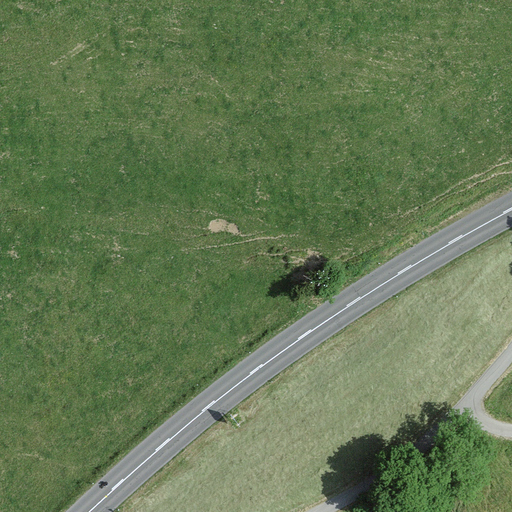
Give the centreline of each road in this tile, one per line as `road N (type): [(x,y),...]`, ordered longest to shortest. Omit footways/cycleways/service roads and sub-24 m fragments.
road 1 (primary): [(88,511),(204,408),(360,297),(511,210)]
road 2 (residential): [(511,348),(463,410),(405,460),(318,511)]
